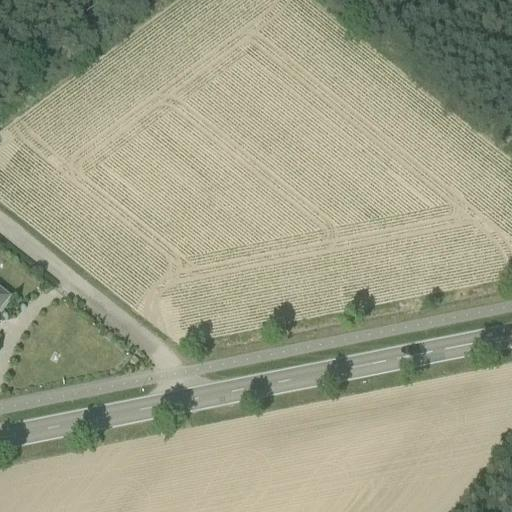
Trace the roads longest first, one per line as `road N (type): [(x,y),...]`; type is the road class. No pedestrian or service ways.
road 1 (track): [(0,475),(511,373),(511,441),(452,511)]
road 2 (tertiary): [(0,449),(511,336)]
road 3 (track): [(185,373),(0,225)]
